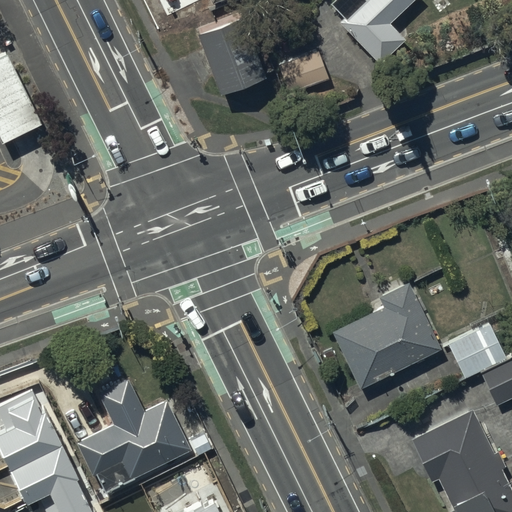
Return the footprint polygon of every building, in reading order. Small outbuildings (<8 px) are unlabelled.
[(388,23),(409,0),(331,0),(328,4),(342,17),(338,22),(380,62),(403,38),(388,23)] [(197,29),(218,83),(270,63),(249,9),(197,29)] [(316,49),(276,63),(287,92),(327,78),(316,49)] [(10,55),(0,59),(0,136),(2,142),(42,123),(10,55)] [(357,388),(438,347),(405,281),(376,296),(380,305),(329,331),(357,388)] [(477,370),(504,355),(487,321),(445,343),(462,377),(477,370)] [(511,351),(504,355),(477,370),(495,405),(511,396),(511,351)] [(94,432),(75,441),(102,493),(188,448),(165,399),(141,410),(125,378),(95,392),(101,405),(85,413),(94,432)] [(511,511),(511,495),(498,468),(504,465),(496,450),(491,452),(469,408),(409,438),(430,480),(435,478),(452,511),(511,511)] [(0,511),(104,511),(69,442),(18,468),(24,480),(4,491),(9,500),(0,504),(0,511)]
